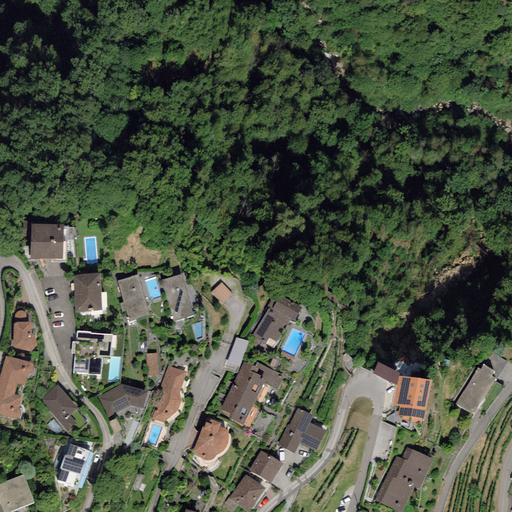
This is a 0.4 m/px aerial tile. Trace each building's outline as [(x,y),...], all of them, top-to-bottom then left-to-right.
[(63,230),(31,228),(30,260),(61,262),(63,230)] [(100,276),(74,277),(76,314),(101,313),(100,276)] [(161,282),(173,322),(193,317),(181,276),(161,282)] [(126,312),(129,323),(149,317),(137,278),(119,283),(124,304),(120,305),(122,313),(126,312)] [(224,284),(214,293),(224,305),(234,296),(224,284)] [(269,309),(252,338),(273,349),(290,321),(294,324),(301,311),(281,297),(279,298),(274,295),(266,306),(269,309)] [(33,337),(31,336),(31,328),(31,327),(30,325),(29,324),(26,324),(26,318),(26,316),(25,314),(23,312),(20,312),(18,313),(17,314),(15,316),(14,318),(14,325),(13,346),(13,348),(14,349),(16,350),(30,355),(31,354),(33,352),(35,351),(36,348),(36,346),(35,343),(35,340),(33,337)] [(91,334),(77,333),(76,344),(72,343),(71,355),(75,355),(73,374),(88,376),(88,377),(100,378),(102,359),(110,360),(112,338),(90,336),(91,334)] [(249,344),(237,340),(227,364),(239,370),(249,344)] [(507,363),(492,353),(483,367),(494,374),(491,379),(495,382),(507,363)] [(161,378),(160,355),(149,355),(149,378),(161,378)] [(0,377),(0,386),(16,391),(17,386),(25,388),(28,377),(30,377),(31,376),(33,374),(34,373),(33,370),(32,368),(31,366),(29,365),(5,358),(0,377)] [(254,369),(244,364),(221,411),(231,417),(229,421),(248,432),(271,388),(277,391),(284,377),(257,363),(254,369)] [(400,376),(377,364),(372,374),(397,387),(399,377),(400,376)] [(156,406),(151,420),(163,424),(167,421),(171,418),(176,413),(178,412),(179,409),(181,403),(179,394),(187,374),(168,366),(156,398),(156,406)] [(494,374),(483,367),(480,371),(478,370),(455,405),(473,416),(496,382),(495,382),(491,379),(494,374)] [(432,385),(399,377),(397,387),(393,406),(399,408),(397,418),(423,423),(432,385)] [(14,397),(16,391),(0,386),(0,416),(12,421),(14,421),(17,421),(18,420),(20,419),(21,417),(21,415),(20,413),(19,412),(18,411),(22,399),(14,397)] [(98,398),(108,417),(115,413),(116,414),(130,407),(143,410),(148,394),(121,386),(98,398)] [(70,418),(78,410),(57,387),(40,401),(68,433),(76,425),(70,418)] [(325,433),(310,425),(313,418),(298,410),(290,425),(288,424),(277,447),(293,456),(300,445),(315,453),(325,433)] [(78,426),(85,422),(80,414),(73,419),(78,426)] [(209,427),(204,425),(192,455),(203,463),(205,464),(207,464),(209,465),(210,464),(213,463),(215,462),(216,460),(216,459),(218,458),(219,458),(221,457),(223,455),(225,454),(226,452),(227,450),(228,448),(228,446),(229,443),(228,440),(228,438),(227,436),(226,434),(223,431),(221,430),(220,429),(221,427),(210,423),(209,427)] [(86,453),(70,447),(66,458),(65,458),(59,472),(61,473),(69,475),(82,480),(87,467),(81,464),(86,453)] [(433,463),(406,450),(401,460),(396,457),(374,502),(393,511),(402,511),(414,490),(419,492),(433,463)] [(283,467),(261,453),(249,472),(270,486),(283,467)] [(65,485),(69,475),(61,473),(58,483),(65,485)] [(14,511),(34,505),(23,477),(0,486),(0,504),(2,511),(14,511)] [(250,511),(265,491),(245,477),(228,501),(243,511),(250,511)]
